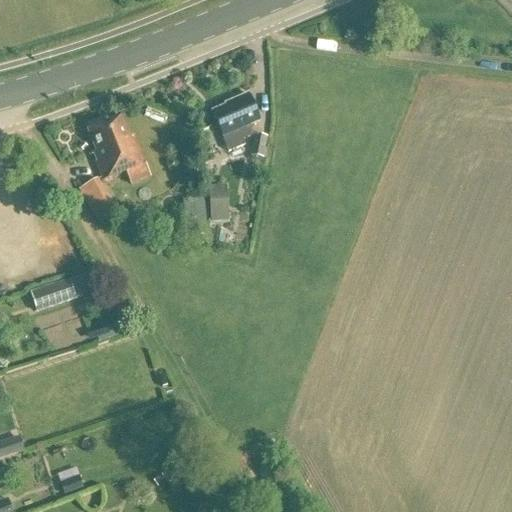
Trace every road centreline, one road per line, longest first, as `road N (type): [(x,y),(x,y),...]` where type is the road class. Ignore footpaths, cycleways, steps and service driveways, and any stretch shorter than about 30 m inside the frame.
road 1 (track): [(20,127),(147,318),(249,511)]
road 2 (primary): [(0,98),(272,0)]
